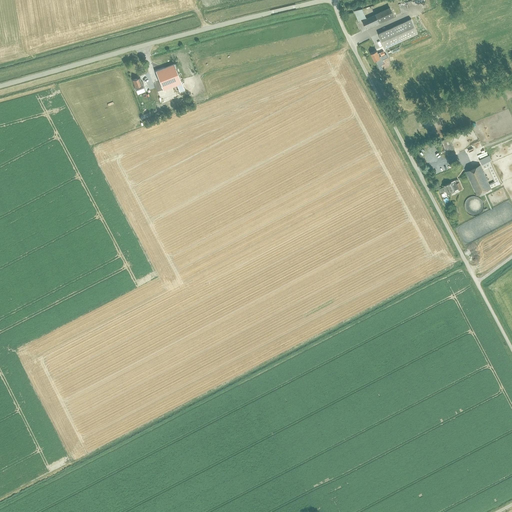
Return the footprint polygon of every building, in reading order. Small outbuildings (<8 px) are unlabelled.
[(365,29),(379,23),(375,14),(362,20),(365,29)] [(379,33),(385,48),(418,34),(411,19),(379,33)] [(377,52),(371,54),(375,61),(378,67),(384,64),(383,60),(388,58),(386,54),(385,54),(383,51),(378,54),(377,52)] [(174,64),(156,71),(163,90),(182,83),(174,64)] [(140,77),(133,80),(136,87),(135,87),(136,91),(144,88),(143,84),(144,84),(143,80),(142,81),(140,77)] [(446,152),(441,141),(436,143),(441,154),(446,152)] [(490,162),(482,165),(483,166),(484,169),(488,167),(495,182),(489,185),(491,188),(500,184),(490,162)] [(491,188),(489,185),(480,165),(466,172),(477,195),(491,188)] [(454,181),(451,182),(443,186),(447,194),(458,189),(459,191),(462,189),(457,180),(454,181)]
